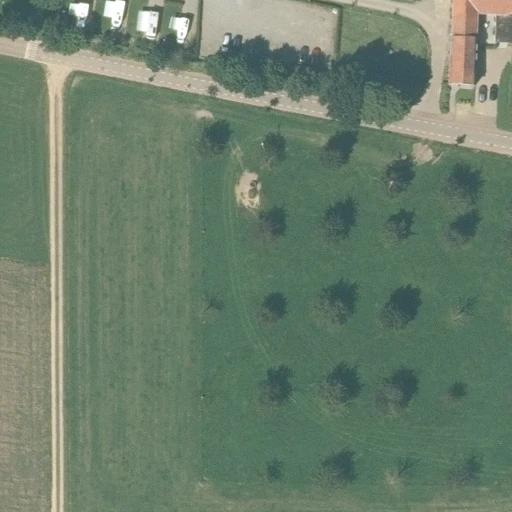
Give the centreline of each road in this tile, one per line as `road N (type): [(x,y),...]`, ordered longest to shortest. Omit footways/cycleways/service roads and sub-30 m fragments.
road 1 (tertiary): [(511,143),(0,44)]
road 2 (track): [(56,56),(55,511)]
